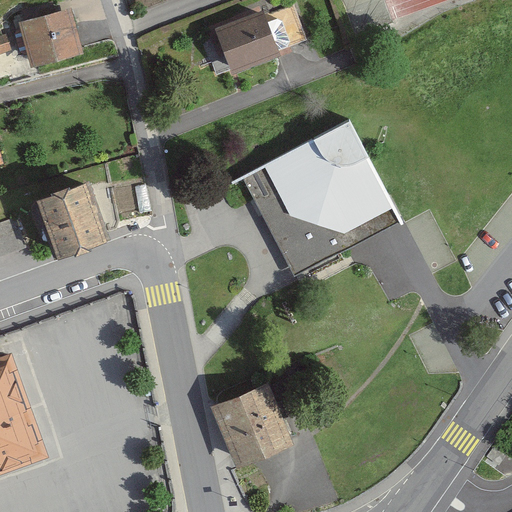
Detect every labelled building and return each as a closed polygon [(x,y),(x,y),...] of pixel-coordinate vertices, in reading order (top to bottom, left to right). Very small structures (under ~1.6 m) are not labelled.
[(216,26),(235,73),(289,52),(270,4),(216,26)] [(26,20),(37,67),(89,54),(78,8),(26,20)] [(10,32),(0,33),(0,52),(13,49),(10,32)] [(402,225),(350,127),(245,180),(284,253),(295,277),(362,247),(402,225)] [(46,199),(67,260),(114,244),(92,183),(46,199)] [(0,256),(30,247),(20,216),(0,222),(0,256)] [(0,451),(49,434),(12,332),(0,336),(0,451)] [(217,407),(243,469),(303,444),(277,382),(217,407)] [(511,456),(511,455),(499,446),(487,463),(501,472),(511,456)]
